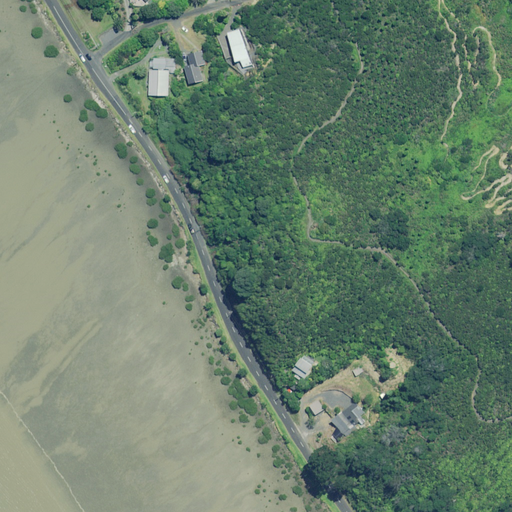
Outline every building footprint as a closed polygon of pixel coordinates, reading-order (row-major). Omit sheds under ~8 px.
[(253,65),(242,30),(229,34),(237,62),(242,61),(245,68),(253,65)] [(176,73),(176,59),(154,59),(154,63),(150,63),(150,96),(170,96),(169,73),(176,73)] [(204,80),(199,64),(186,68),(191,85),(204,80)] [(314,367),(301,358),(294,370),(306,378),(314,367)] [(364,372),(360,367),(353,371),(357,377),(364,372)] [(325,409),(319,401),(310,408),(316,416),(325,409)] [(365,413),(360,407),(349,416),(345,412),(334,421),(344,434),(359,422),(362,425),(365,422),(361,417),(365,413)]
